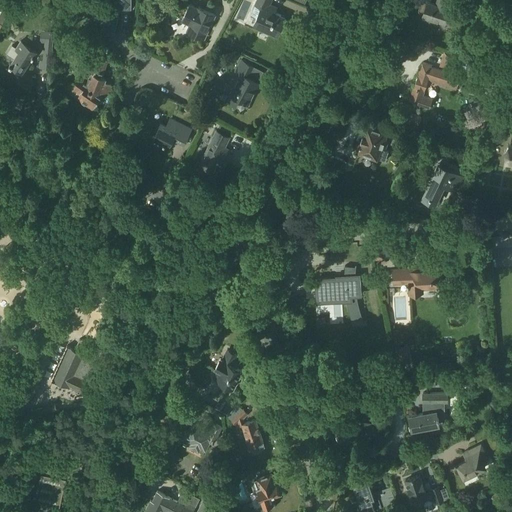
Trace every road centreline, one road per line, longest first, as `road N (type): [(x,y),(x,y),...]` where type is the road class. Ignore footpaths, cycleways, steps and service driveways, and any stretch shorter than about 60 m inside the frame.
road 1 (tertiary): [(98,511),(233,246)]
road 2 (residential): [(327,511),(233,246)]
road 3 (residential): [(233,246),(511,226)]
road 4 (residential): [(233,246),(0,97)]
road 5 (tertiary): [(233,246),(358,0)]
